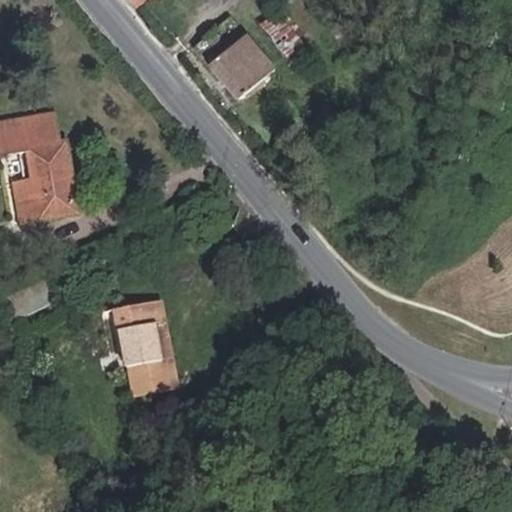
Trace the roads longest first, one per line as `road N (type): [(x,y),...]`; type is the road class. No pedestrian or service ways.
road 1 (tertiary): [(101,0),(380,335),(461,378),(511,393)]
road 2 (unknown): [(224,150),(160,198),(53,242)]
